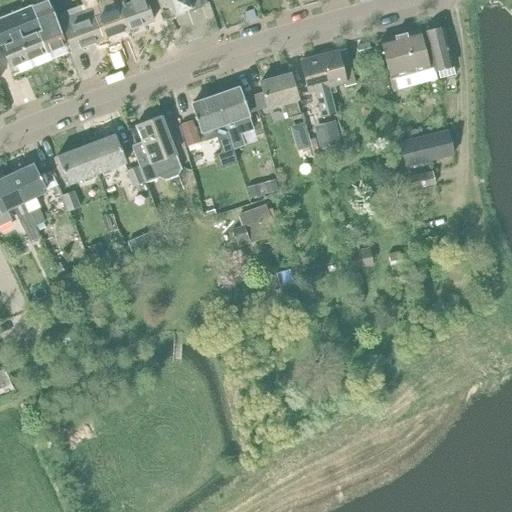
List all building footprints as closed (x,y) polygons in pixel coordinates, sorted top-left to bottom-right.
[(35,0),(37,3),(29,6),(47,51),(65,44),(47,0),(35,0)] [(99,14),(96,1),(95,0),(81,0),(82,2),(78,3),(79,7),(58,15),(70,50),(101,38),(93,16),(99,14)] [(101,38),(122,31),(114,8),(124,5),(122,0),(99,0),(96,1),(99,14),(93,16),(101,38)] [(124,5),(114,8),(122,31),(152,20),(144,0),(128,0),(130,3),(124,5)] [(199,0),(155,0),(162,17),(201,3),(199,0)] [(47,51),(29,6),(0,18),(0,44),(18,37),(27,59),(47,51)] [(423,32),(428,52),(434,71),(438,70),(440,78),(455,74),(453,66),(442,27),(423,32)] [(436,79),(428,52),(424,53),(418,29),(379,40),(392,91),(436,79)] [(18,37),(0,44),(0,45),(9,67),(27,59),(18,37)] [(368,42),(355,46),(358,57),(372,53),(368,42)] [(345,49),(321,55),(329,87),(335,85),(343,83),(344,87),(354,84),(345,49)] [(336,92),(335,85),(329,87),(321,55),(301,60),(309,92),(315,90),(322,117),(336,114),(331,94),(336,92)] [(288,73),(258,81),(266,108),(281,103),(286,118),(299,114),(295,100),(296,99),(288,73)] [(238,88),(215,97),(235,149),(245,146),(241,134),(254,129),(248,114),(245,104),(238,88)] [(215,97),(192,106),(202,132),(205,141),(216,137),(222,151),(216,153),(221,167),(239,160),(235,149),(215,97)] [(181,168),(180,167),(175,153),(176,153),(161,116),(136,125),(143,141),(131,146),(146,183),(161,177),(164,179),(178,174),(181,168)] [(192,120),(179,125),(186,146),(199,142),(192,120)] [(340,144),(334,121),(314,126),(320,149),(340,144)] [(447,130),(399,143),(405,166),(453,153),(447,130)] [(72,150),(57,155),(68,184),(83,178),(83,176),(91,173),(92,174),(97,172),(102,170),(105,177),(113,173),(111,167),(126,161),(115,133),(100,139),(86,144),(72,150)] [(299,137),(295,145),(296,151),(309,147),(306,135),(299,137)] [(34,165),(11,176),(36,225),(45,221),(33,196),(45,190),(34,165)] [(138,166),(126,170),(132,187),(144,182),(138,166)] [(407,176),(410,190),(435,184),(432,170),(407,176)] [(36,225),(11,176),(0,181),(0,225),(11,220),(6,209),(11,206),(29,242),(40,237),(35,226),(36,225)] [(250,197),(279,190),(275,177),(246,186),(250,197)] [(73,191),(61,195),(67,211),(79,207),(73,191)] [(248,224),(231,230),(237,247),(249,242),(251,247),(256,245),(254,241),(275,233),(265,204),(244,212),(248,224)] [(151,231),(127,242),(133,255),(157,244),(151,231)] [(356,243),(347,245),(352,271),(373,266),(369,247),(358,250),(356,243)] [(99,245),(89,249),(92,260),(103,257),(99,245)] [(399,251),(387,254),(395,284),(407,281),(399,251)] [(242,265),(233,269),(238,283),(248,280),(242,265)] [(290,270),(276,273),(280,289),(294,286),(290,270)] [(0,388),(10,384),(4,368),(0,369),(0,388)]
